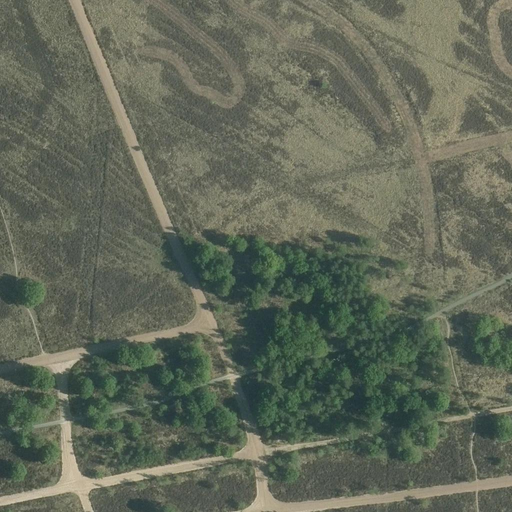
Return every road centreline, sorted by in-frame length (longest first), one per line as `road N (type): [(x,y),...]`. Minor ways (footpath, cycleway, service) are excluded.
road 1 (track): [(257,453),(235,376),(72,0)]
road 2 (track): [(257,453),(0,502)]
road 3 (track): [(511,481),(266,511)]
road 4 (track): [(474,416),(257,453)]
road 5 (track): [(0,368),(211,323)]
road 6 (track): [(45,358),(60,385),(88,511)]
